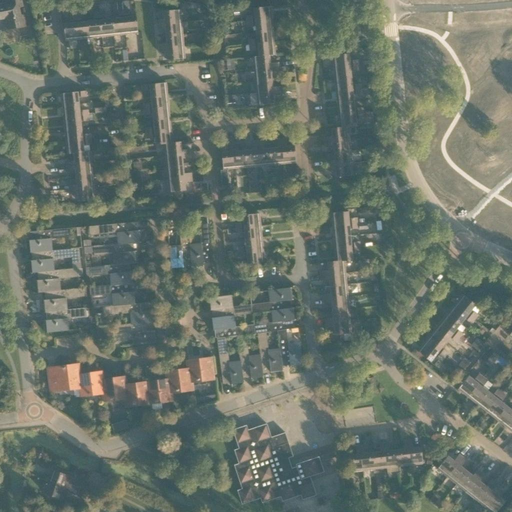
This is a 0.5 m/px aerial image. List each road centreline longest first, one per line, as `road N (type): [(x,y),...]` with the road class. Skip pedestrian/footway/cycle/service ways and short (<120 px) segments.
road 1 (residential): [(32,409),(102,447),(316,374)]
road 2 (tertiary): [(465,233),(413,172),(387,0)]
road 3 (residential): [(25,354),(91,347),(111,364),(164,357),(190,333),(187,300)]
road 4 (residential): [(224,283),(211,126)]
road 5 (unknown): [(396,82),(450,63),(444,10),(409,0)]
road 6 (residential): [(380,351),(465,233)]
road 7 (residential): [(9,229),(24,179),(27,88)]
road 8 (residential): [(25,354),(9,229)]
road 9 (residential): [(211,126),(184,73),(118,77)]
road 10 (residential): [(301,120),(312,49),(302,0)]
